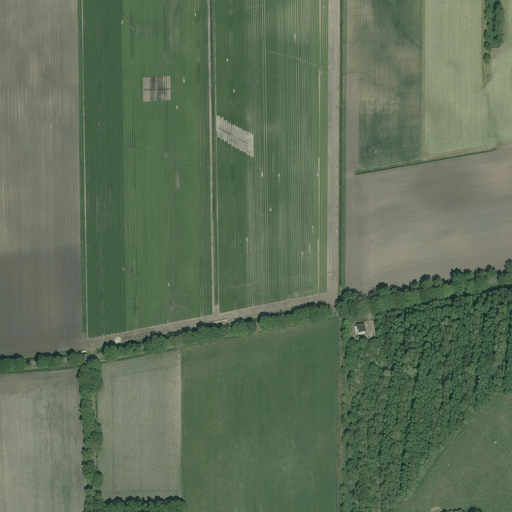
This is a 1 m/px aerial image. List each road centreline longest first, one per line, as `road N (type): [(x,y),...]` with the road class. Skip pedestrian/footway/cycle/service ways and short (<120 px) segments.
road 1 (unclassified): [(90,357),(511,276)]
road 2 (unclassified): [(95,511),(90,357)]
